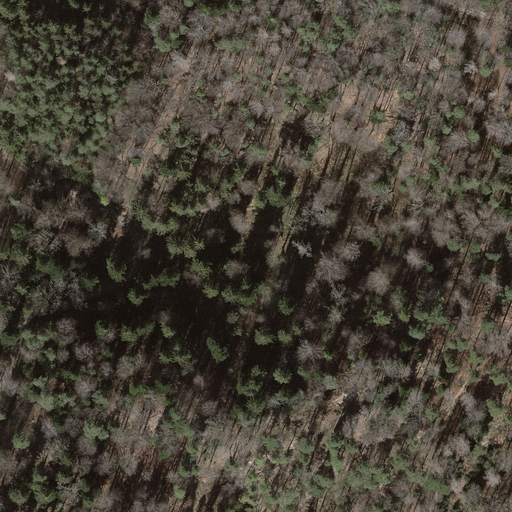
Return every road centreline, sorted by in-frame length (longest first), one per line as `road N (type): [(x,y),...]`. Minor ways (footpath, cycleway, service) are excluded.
road 1 (track): [(0,381),(18,329),(33,312),(116,285),(134,270),(140,248),(103,206),(18,163),(0,141)]
road 2 (track): [(342,400),(511,328)]
